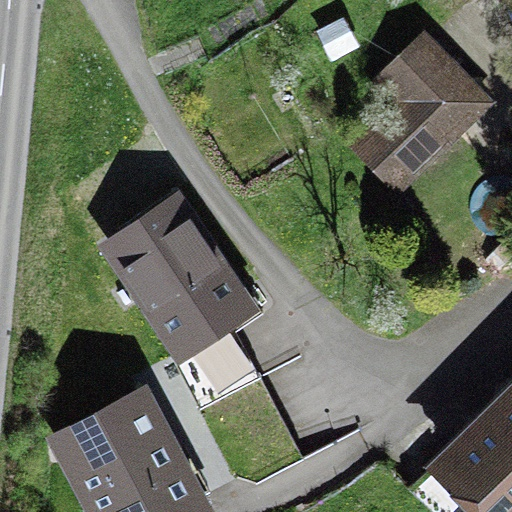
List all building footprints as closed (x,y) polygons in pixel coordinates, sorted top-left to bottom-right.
[(360,46),(346,14),(315,28),(329,60),(360,46)] [(348,143),(400,193),(490,101),(417,30),(369,79),(391,100),(348,143)] [(178,184),(97,240),(178,358),(191,349),(218,388),(258,361),(232,322),(260,302),(178,184)] [(57,436),(97,511),(188,511),(206,503),(145,390),(57,436)] [(511,511),(511,409),(460,464),(511,511)]
